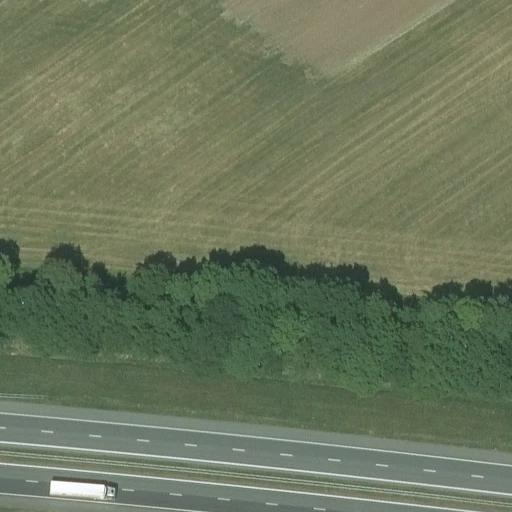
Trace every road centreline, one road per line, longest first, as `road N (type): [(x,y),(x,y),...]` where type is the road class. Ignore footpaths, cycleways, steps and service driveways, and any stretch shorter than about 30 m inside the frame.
road 1 (track): [(511,351),(371,331),(0,301)]
road 2 (motorway): [(511,480),(0,432)]
road 3 (motorway): [(0,483),(321,511)]
